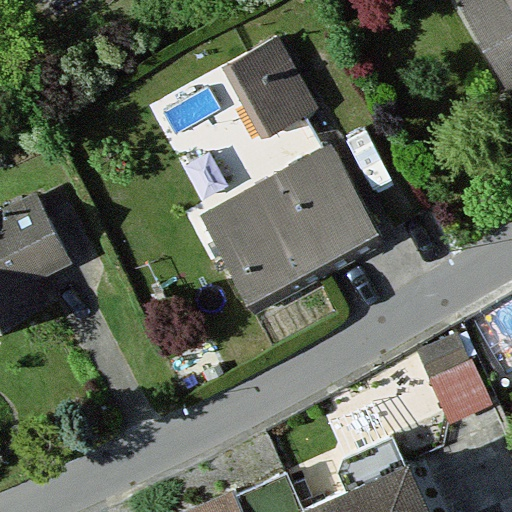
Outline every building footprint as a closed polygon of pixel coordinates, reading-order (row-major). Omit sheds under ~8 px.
[(511,0),(473,0),(460,8),(511,93),(511,0)] [(277,40),(227,65),(262,135),(312,110),(277,40)] [(328,149),(204,215),(248,298),(372,232),(328,149)] [(35,200),(0,217),(0,321),(40,302),(29,279),(65,262),(35,200)] [(459,333),(419,350),(448,418),(488,401),(459,333)] [(422,511),(404,470),(309,511),(422,511)] [(238,511),(230,493),(187,511),(238,511)]
